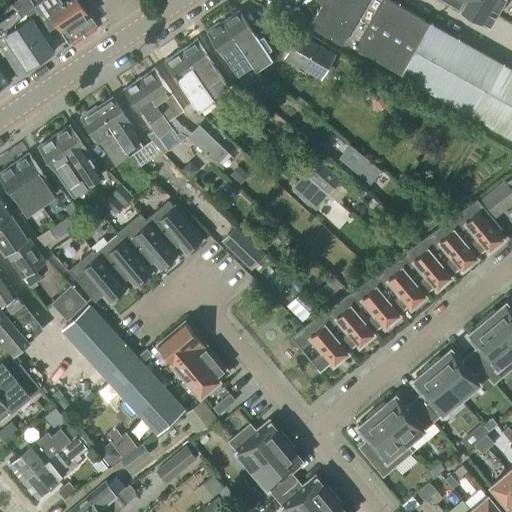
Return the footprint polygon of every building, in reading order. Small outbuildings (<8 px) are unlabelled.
[(27,70),(55,51),(32,17),(40,12),(31,0),(9,0),(17,11),(0,22),(0,46),(18,74),(26,69),(27,70)] [(31,0),(40,12),(50,28),(57,23),(69,42),(95,25),(83,6),(85,3),(84,0),(31,0)] [(499,62),(390,0),(304,0),(314,15),(309,23),(341,41),(400,74),(399,75),(511,138),(511,69),(499,62)] [(451,0),(461,6),(461,7),(490,24),(503,0),(451,0)] [(255,36),(239,11),(222,23),(251,66),(255,70),(276,57),(260,32),(255,36)] [(251,66),(222,23),(207,32),(224,57),(226,56),(242,80),(244,81),(246,81),(248,81),(250,81),(253,81),(255,80),(259,76),(255,70),(251,66)] [(320,79),(334,54),(300,34),(286,58),(320,79)] [(214,101),(214,100),(212,97),(227,87),(196,39),(180,50),(213,100),(214,101)] [(198,111),(214,101),(213,100),(180,50),(164,60),(198,111)] [(0,87),(11,80),(0,63),(0,58),(1,58),(0,56),(0,87)] [(191,133),(178,123),(174,117),(183,111),(171,94),(171,93),(154,68),(138,79),(177,135),(180,133),(185,137),(186,136),(188,137),(216,165),(228,152),(199,125),(191,133)] [(177,135),(138,79),(123,89),(140,114),(143,112),(149,121),(152,120),(158,128),(147,135),(163,154),(173,147),(172,146),(185,137),(180,133),(177,135)] [(130,156),(143,148),(127,123),(129,122),(112,97),(97,107),(105,119),(130,156)] [(130,156),(105,119),(97,107),(81,118),(98,143),(99,142),(115,166),(130,156)] [(86,185),(97,178),(93,171),(96,169),(84,152),(86,151),(69,126),(54,136),(86,185)] [(86,185),(54,136),(38,147),(55,172),(56,171),(72,196),(87,186),(86,185)] [(350,144),(339,158),(371,185),(383,171),(350,144)] [(56,195),(28,154),(13,164),(41,205),(56,195)] [(318,158),(303,175),(327,196),(341,180),(318,158)] [(41,205),(13,164),(0,172),(0,178),(26,216),(41,205)] [(248,176),(239,168),(232,176),(241,184),(248,176)] [(315,210),(327,196),(303,175),(291,188),(315,210)] [(511,203),(511,186),(507,180),(505,178),(481,196),(496,216),(511,203)] [(106,206),(115,215),(133,196),(132,195),(119,181),(109,190),(116,197),(106,206)] [(250,204),(253,200),(242,190),(243,198),(250,204)] [(470,243),(479,254),(483,251),(485,254),(508,235),(477,198),(450,218),(461,231),(469,225),(478,236),(470,243)] [(28,240),(0,199),(0,248),(5,256),(7,255),(29,287),(40,279),(34,270),(46,263),(29,239),(28,240)] [(108,211),(101,201),(91,209),(98,218),(108,211)] [(168,201),(145,220),(171,252),(181,243),(187,251),(191,247),(193,249),(199,243),(198,242),(200,240),(168,201)] [(71,202),(64,206),(70,215),(77,211),(71,202)] [(69,217),(75,226),(82,222),(75,212),(69,217)] [(171,252),(145,220),(139,213),(116,232),(117,233),(146,268),(156,260),(162,267),(166,264),(168,265),(174,260),(173,258),(175,256),(171,252)] [(69,217),(62,221),(69,231),(75,226),(69,217)] [(401,251),(414,236),(394,218),(380,233),(401,251)] [(479,254),(470,243),(461,231),(450,218),(424,237),(435,250),(443,244),(452,255),(444,262),(454,273),(457,270),(459,273),(480,255),(479,254)] [(56,225),(62,235),(69,231),(62,221),(56,225)] [(56,239),(62,235),(56,225),(49,230),(56,239)] [(265,254),(236,227),(223,241),(251,269),(265,254)] [(94,253),(121,285),(131,276),(137,284),(141,280),(142,282),(149,276),(148,275),(150,273),(146,268),(117,233),(94,253)] [(454,273),(444,262),(435,250),(424,237),(398,256),(409,270),(417,263),(427,275),(419,281),(428,292),(431,289),(434,292),(455,274),(454,273)] [(125,289),(121,285),(94,253),(92,250),(69,269),(95,301),(105,293),(112,300),(116,297),(117,298),(123,293),(122,291),(125,289)] [(419,281),(409,270),(398,256),(372,275),(402,311),(405,308),(408,311),(429,293),(428,292),(419,281)] [(0,305),(29,342),(43,329),(0,269),(0,305)] [(347,294),(376,330),(380,327),(382,330),(403,312),(402,311),(372,275),(347,294)] [(332,279),(318,294),(327,303),(341,288),(332,279)] [(71,286),(51,304),(67,321),(87,303),(71,286)] [(303,293),(287,308),(302,322),(317,307),(303,293)] [(347,294),(321,314),(350,349),(354,346),(356,349),(377,331),(376,330),(347,294)] [(494,308),(485,316),(511,347),(511,310),(507,305),(508,304),(507,303),(497,311),(494,308)] [(0,339),(13,355),(29,342),(0,305),(0,339)] [(90,305),(63,330),(157,434),(184,409),(90,305)] [(350,349),(321,314),(290,337),(301,350),(309,343),(318,354),(310,361),(317,369),(320,372),(328,365),(330,368),(351,351),(350,349)] [(479,327),(468,335),(469,336),(470,335),(479,346),(470,354),(494,383),(511,367),(511,347),(485,316),(476,324),(479,327)] [(185,322),(157,345),(172,362),(199,339),(185,322)] [(199,339),(172,362),(186,379),(213,356),(199,339)] [(147,349),(138,357),(143,363),(152,355),(147,349)] [(439,355),(430,362),(460,398),(487,376),(493,384),(494,383),(470,354),(461,362),(452,351),(453,350),(452,349),(442,358),(439,355)] [(213,356),(186,379),(200,396),(228,373),(213,356)] [(2,362),(0,363),(0,391),(15,378),(2,362)] [(423,373),(413,381),(414,382),(415,381),(424,392),(415,400),(433,421),(460,398),(430,362),(421,370),(423,373)] [(15,378),(0,391),(0,419),(12,410),(11,409),(26,397),(25,396),(37,386),(24,371),(15,378)] [(229,393),(212,408),(219,415),(235,401),(229,393)] [(384,401),(375,408),(411,452),(412,452),(406,444),(433,421),(415,400),(405,408),(396,397),(397,396),(397,395),(386,404),(384,401)] [(197,435),(217,419),(216,418),(211,410),(203,400),(183,416),(197,435)] [(368,419),(358,428),(359,429),(360,428),(369,439),(359,447),(383,476),(411,452),(375,408),(366,416),(368,419)] [(497,425),(492,419),(484,425),(490,431),(497,425)] [(250,424),(229,441),(252,470),(288,439),(281,430),(278,433),(269,423),(268,424),(269,425),(258,434),(250,424)] [(476,430),(482,437),(486,434),(488,432),(482,424),(476,430)] [(511,438),(511,431),(508,426),(501,432),(509,441),(511,438)] [(23,481),(70,442),(60,429),(38,447),(34,443),(9,464),(23,481)] [(136,447),(126,434),(114,444),(123,457),(136,447)] [(480,439),(488,448),(494,443),(486,434),(482,437),(480,439)] [(70,442),(23,481),(37,497),(62,476),(59,472),(88,448),(77,436),(70,442)] [(252,470),(275,497),(297,479),(289,470),(300,461),(301,462),(301,461),(293,451),(296,449),(288,439),(252,470)] [(482,454),(488,448),(480,439),(474,445),(482,454)] [(110,467),(123,457),(114,444),(100,454),(110,467)] [(129,468),(148,453),(141,444),(122,459),(129,468)] [(195,458),(185,446),(156,470),(166,482),(195,458)] [(511,511),(511,477),(507,472),(490,486),(511,511)] [(203,482),(214,496),(224,488),(213,474),(203,482)] [(458,484),(451,474),(444,479),(452,489),(458,484)] [(68,511),(95,511),(116,494),(125,487),(116,476),(107,483),(106,482),(89,497),(88,496),(68,511)] [(275,497),(287,511),(313,511),(335,494),(327,485),(324,488),(315,478),(314,479),(315,480),(304,489),(297,479),(275,497)] [(429,482),(423,487),(431,495),(436,490),(429,482)] [(431,495),(423,487),(417,492),(425,500),(431,495)] [(115,511),(125,504),(116,494),(95,511),(115,511)] [(335,494),(313,511),(343,511),(339,506),(342,504),(335,494)] [(210,511),(236,511),(222,495),(207,507),(210,511)] [(408,511),(410,511),(419,505),(412,496),(402,505),(408,511)] [(501,511),(488,496),(471,510),(472,511),(501,511)]
